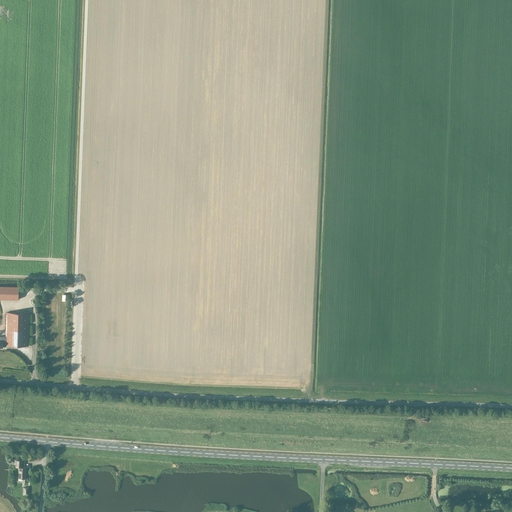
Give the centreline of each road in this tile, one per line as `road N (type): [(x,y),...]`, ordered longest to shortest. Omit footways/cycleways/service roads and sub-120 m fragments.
road 1 (primary): [(511,468),(0,437)]
road 2 (unclassified): [(511,407),(0,382)]
road 3 (track): [(80,289),(83,0)]
